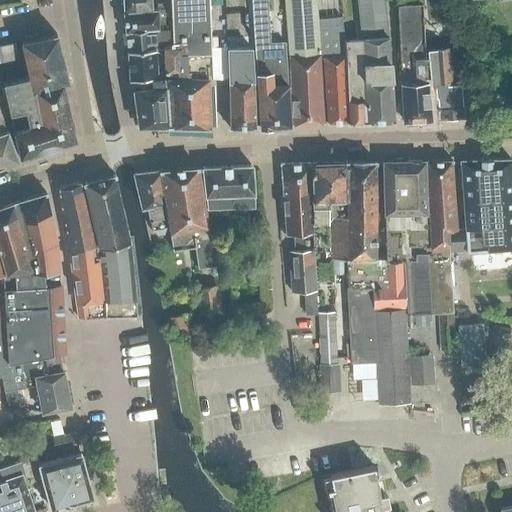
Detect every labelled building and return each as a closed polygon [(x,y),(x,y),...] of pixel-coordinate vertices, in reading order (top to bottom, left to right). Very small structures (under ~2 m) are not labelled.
[(122,0),(123,12),(151,10),(150,0),(122,0)] [(169,0),(170,6),(171,16),(172,48),(163,48),(164,73),(165,73),(165,77),(168,126),(209,127),(207,71),(211,71),(208,0),(169,0)] [(284,43),(270,44),(266,0),(251,0),(260,127),(289,126),(284,43)] [(284,0),(289,58),(291,126),(323,124),(319,57),(316,23),(314,0),(284,0)] [(357,0),(361,39),(365,122),(393,121),(387,36),(383,0),(357,0)] [(422,4),(397,5),(401,83),(403,121),(430,120),(426,82),(422,4)] [(158,17),(171,16),(170,6),(157,7),(157,10),(151,10),(123,12),(125,32),(158,32),(158,17)] [(329,21),(316,23),(319,57),(322,57),(327,124),(347,123),(342,40),(340,21),(329,21)] [(125,32),(127,51),(155,51),(159,50),(158,32),(125,32)] [(29,77),(3,83),(9,113),(24,109),(27,123),(12,127),(19,156),(19,158),(75,140),(63,83),(67,82),(56,34),(22,41),(22,42),(20,42),(29,77)] [(361,39),(342,40),(347,123),(365,122),(361,39)] [(0,46),(0,63),(19,60),(15,43),(0,46)] [(435,96),(434,96),(437,119),(465,118),(463,83),(453,83),(451,46),(429,47),(431,86),(434,86),(435,96)] [(228,81),(229,128),(254,127),(251,48),(227,49),(228,81)] [(157,78),(155,51),(127,51),(129,81),(131,80),(145,79),(157,78)] [(157,78),(145,79),(131,80),(138,127),(167,126),(164,77),(157,78)] [(0,164),(2,164),(2,162),(17,158),(15,148),(8,127),(0,130),(0,117),(3,117),(0,110),(0,164)] [(465,229),(456,230),(447,231),(449,251),(466,250),(466,252),(511,248),(511,180),(510,160),(460,161),(465,229)] [(452,161),(424,161),(428,210),(427,210),(423,161),(382,162),(385,247),(385,256),(385,262),(402,261),(403,261),(406,310),(406,315),(415,314),(416,326),(429,325),(428,314),(438,313),(453,312),(453,307),(451,283),(449,251),(447,231),(456,230),(452,161)] [(311,207),(311,219),(315,219),(316,253),(330,252),(329,216),(346,216),(346,200),(345,162),(310,163),(312,207),(311,207)] [(329,216),(330,252),(330,259),(346,259),(346,289),(351,364),(375,363),(378,405),(409,403),(404,304),(405,304),(402,261),(385,262),(385,256),(375,257),(374,162),(345,162),(346,200),(346,216),(329,216)] [(313,262),(311,219),(311,207),(310,163),(280,164),(285,224),(283,224),(283,235),(293,235),(294,251),(288,251),(291,293),(303,292),(305,315),(316,314),(313,262)] [(253,194),(251,166),(202,168),(206,208),(253,206),(253,194)] [(159,171),(169,229),(169,231),(168,231),(171,250),(194,247),(198,269),(220,265),(213,224),(206,225),(197,167),(159,171)] [(153,233),(169,229),(159,171),(134,174),(143,214),(148,212),(153,233)] [(114,175),(83,183),(98,248),(104,318),(136,316),(130,241),(114,175)] [(69,251),(78,318),(103,318),(96,246),(82,182),(56,189),(69,251)] [(43,272),(59,271),(55,239),(45,192),(13,203),(14,205),(13,206),(30,269),(31,274),(33,287),(44,286),(43,272)] [(12,203),(0,207),(0,262),(3,274),(1,274),(2,289),(5,337),(7,359),(8,365),(60,354),(66,354),(62,285),(44,286),(33,287),(31,274),(30,269),(13,206),(12,203)] [(0,376),(0,377),(9,376),(8,365),(7,359),(5,337),(2,289),(1,274),(0,269),(0,376)] [(197,288),(200,313),(219,310),(216,285),(197,288)] [(319,364),(337,363),(334,312),(316,313),(319,364)] [(440,350),(455,349),(453,312),(438,313),(440,350)] [(169,318),(173,339),(196,334),(192,314),(169,318)] [(485,337),(459,338),(461,366),(486,365),(485,337)] [(63,371),(62,371),(60,354),(8,365),(9,376),(0,377),(3,392),(4,392),(16,389),(36,385),(41,412),(70,407),(63,371)] [(6,401),(18,399),(16,389),(4,392),(6,401)] [(49,422),(52,435),(62,433),(59,419),(49,422)] [(51,439),(55,450),(78,444),(75,432),(51,439)] [(37,459),(21,463),(26,482),(41,478),(50,509),(69,503),(69,502),(91,496),(80,453),(39,464),(37,459)] [(26,482),(21,463),(21,462),(0,468),(0,511),(34,511),(24,482),(26,482)] [(382,511),(382,506),(388,504),(386,493),(379,494),(373,466),(329,475),(331,487),(326,488),(331,511),(382,511)]
